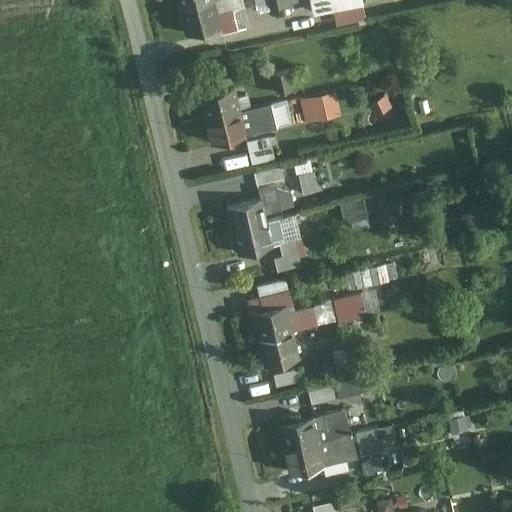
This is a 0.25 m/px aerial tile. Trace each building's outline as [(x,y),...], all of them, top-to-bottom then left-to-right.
[(213,0),(176,0),(178,9),(214,1),(213,0)] [(370,14),(366,0),(313,0),(316,13),(335,9),(338,22),(370,14)] [(214,1),(178,9),(184,35),(220,26),(222,34),(243,29),(238,9),(217,14),(214,1)] [(235,87),(199,95),(204,120),(240,112),(235,87)] [(306,121),(343,116),(340,90),(302,95),(306,121)] [(391,93),(373,97),(376,112),(394,108),(391,93)] [(271,105),(240,112),(204,120),(209,144),(276,128),(271,105)] [(271,137),(247,143),(253,165),(276,159),(271,137)] [(277,169),(263,170),(264,182),(278,181),(277,169)] [(261,198),(227,207),(232,231),(267,222),(266,216),(294,208),(289,192),(276,187),(259,191),(261,198)] [(267,222),(232,231),(238,255),(272,246),(267,222)] [(348,270),(350,287),(392,281),(390,264),(348,270)] [(340,319),(368,316),(365,292),(337,295),(340,319)] [(262,313),(252,315),(258,341),(292,333),(283,293),(259,298),(262,313)] [(292,333),(258,341),(264,368),(299,359),(292,333)] [(303,370),(274,376),(276,388),(305,382),(303,370)] [(336,387),(309,393),(312,406),(339,400),(336,387)] [(345,411),(278,426),(283,452),(350,436),(345,411)] [(382,427),(360,430),(363,454),(385,451),(382,427)] [(350,436),(283,452),(290,477),(356,460),(350,436)]
